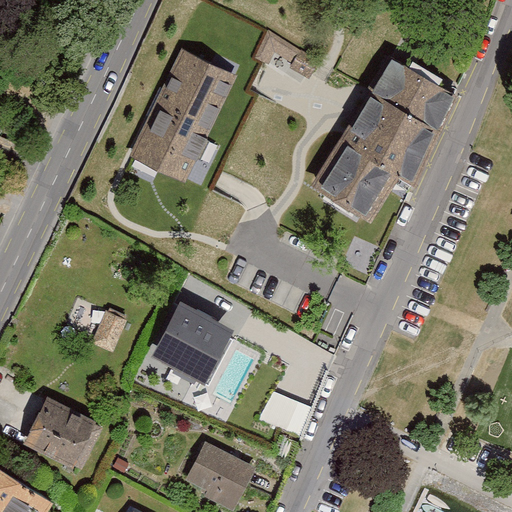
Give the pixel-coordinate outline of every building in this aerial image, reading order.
[(307,0),(208,0),(144,130),(223,169),(307,0)] [(418,181),(469,96),(398,53),(318,186),(376,221),(405,173),(418,181)] [(237,329),(185,302),(158,353),(210,380),(237,329)] [(113,349),(127,317),(107,309),(93,340),(113,349)] [(261,417),(287,426),(297,399),(272,389),(261,417)] [(105,426),(52,399),(30,442),(83,469),(105,426)] [(257,471),(209,446),(192,479),(239,504),(257,471)] [(0,511),(49,511),(56,503),(0,468),(0,511)]
